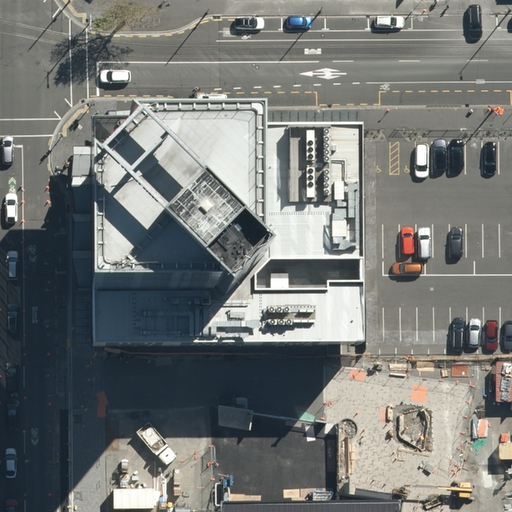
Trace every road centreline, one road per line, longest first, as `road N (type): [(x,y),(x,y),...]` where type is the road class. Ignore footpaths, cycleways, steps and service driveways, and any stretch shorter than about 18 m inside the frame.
road 1 (tertiary): [(23,62),(511,60)]
road 2 (tertiary): [(23,62),(26,511)]
